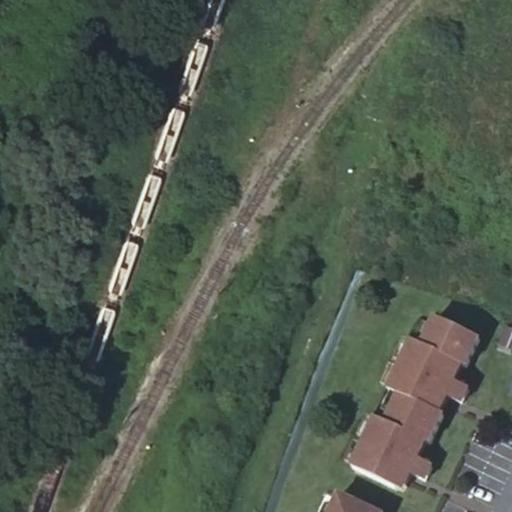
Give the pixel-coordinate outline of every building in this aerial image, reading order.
[(411,344),(387,394),(398,398),(417,407),(418,406),(433,413),(455,365),(462,368),(464,369),(479,340),(434,320),(421,349),(411,344)] [(455,365),(433,413),(439,415),(447,400),(462,407),(470,391),(454,384),(462,368),(455,365)] [(417,407),(398,398),(385,425),(375,421),(352,470),(396,491),(419,442),(425,445),(429,446),(443,417),(439,415),(433,413),(418,406),(417,407)] [(419,442),(396,491),(403,494),(411,476),(427,484),(434,467),(418,460),(425,445),(419,442)] [(370,511),(340,499),(334,511),(370,511)]
